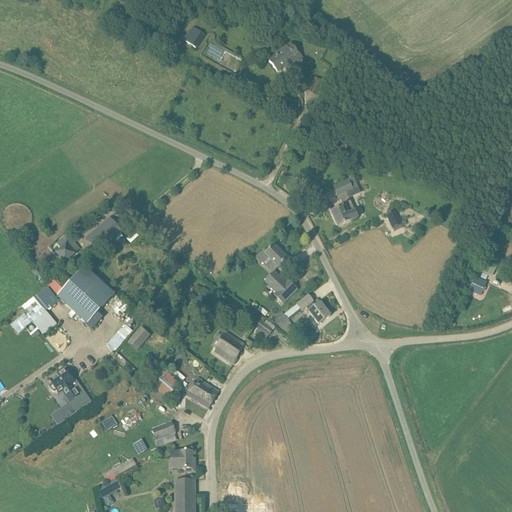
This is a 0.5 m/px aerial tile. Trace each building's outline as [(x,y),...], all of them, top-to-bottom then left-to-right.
[(131,23),(124,19),(116,15),(114,19),(129,27),(131,23)] [(204,35),(195,29),(186,42),(196,49),(204,35)] [(292,45),(269,63),(277,73),(284,67),(286,71),(298,61),(295,58),(300,55),(292,45)] [(318,97),(325,84),(315,78),(307,91),(318,97)] [(334,122),(305,131),(308,139),(337,131),(345,128),(343,120),(334,122)] [(349,181),(334,188),(338,197),(339,197),(344,208),(332,213),(339,228),(347,224),(351,222),(358,219),(349,197),(347,193),(353,190),(352,187),(349,181)] [(394,233),(403,229),(395,212),(387,217),(394,233)] [(86,239),(99,254),(122,234),(110,219),(86,239)] [(62,250),(57,255),(65,263),(74,255),(61,241),(57,244),(62,250)] [(265,251),(258,258),(255,260),(261,265),(268,257),(279,269),(288,260),(274,247),(267,253),(265,251)] [(489,257),(482,273),(489,277),(497,261),(489,257)] [(58,298),(88,325),(112,299),(82,271),(58,298)] [(275,273),(266,282),(277,294),(274,296),(284,305),(297,291),(288,282),(286,284),(275,273)] [(480,296),(482,292),(484,288),(486,284),(476,279),(470,292),(480,296)] [(195,307),(207,299),(203,294),(192,302),(195,307)] [(309,296),(297,306),(302,312),(305,309),(319,326),(331,317),(321,304),(316,308),(312,303),(313,302),(309,296)] [(26,328),(30,334),(36,330),(42,337),(55,326),(35,302),(8,325),(17,336),(26,328)] [(281,329),(289,322),(284,316),(276,322),(281,329)] [(275,328),(266,322),(264,325),(260,322),(256,327),(269,336),(275,328)] [(114,353),(132,332),(123,324),(105,345),(114,353)] [(128,342),(137,351),(150,337),(141,328),(128,342)] [(245,345),(236,340),(226,333),(214,353),(225,361),(233,366),(245,345)] [(179,366),(187,362),(183,353),(175,357),(179,366)] [(51,380),(49,382),(51,385),(50,387),(50,388),(52,391),(54,392),(56,392),(59,396),(59,395),(62,393),(70,403),(75,411),(90,402),(84,393),(81,395),(74,385),(76,384),(75,383),(65,369),(57,375),(56,375),(51,379),(51,380)] [(173,380),(167,374),(165,376),(159,371),(149,382),(171,402),(182,390),(172,382),(173,380)] [(197,378),(186,397),(209,410),(219,392),(201,382),(202,381),(197,378)] [(175,436),(175,435),(176,435),(175,434),(176,434),(171,423),(152,430),(159,447),(177,440),(175,436)] [(192,452),(182,452),(170,452),(170,470),(187,470),(187,473),(195,473),(195,462),(192,462),(192,452)] [(107,483),(126,473),(146,462),(141,454),(133,459),(133,460),(103,476),(107,483)] [(108,484),(97,490),(99,493),(102,500),(104,499),(108,507),(114,504),(110,496),(122,490),(117,480),(115,480),(108,484)] [(194,511),(194,482),(194,481),(176,482),(176,511),(194,511)] [(165,507),(163,500),(154,501),(156,509),(165,507)]
